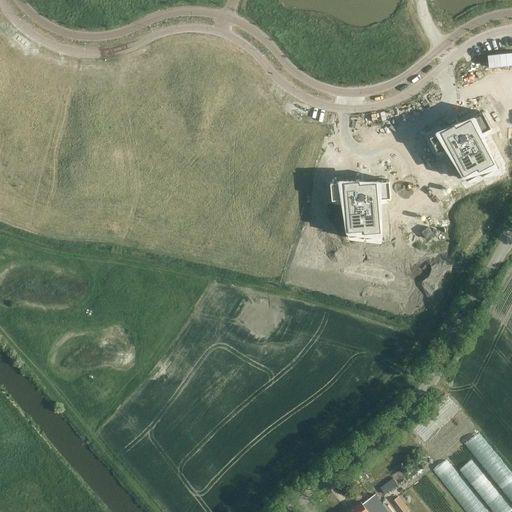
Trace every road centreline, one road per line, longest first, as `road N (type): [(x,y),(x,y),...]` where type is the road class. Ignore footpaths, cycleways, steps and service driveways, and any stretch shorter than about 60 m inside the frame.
road 1 (residential): [(280,511),(421,380),(511,226)]
road 2 (residential): [(0,0),(29,33),(77,52),(102,53),(184,30),(225,32)]
road 3 (residential): [(228,19),(182,11),(122,33),(74,36),(20,0)]
road 4 (residential): [(342,106),(348,151),(380,150),(444,105),(452,91),(439,70)]
road 5 (residential): [(344,92),(312,84),(252,29),(228,19)]
road 6 (residential): [(225,32),(292,87),(342,106)]
